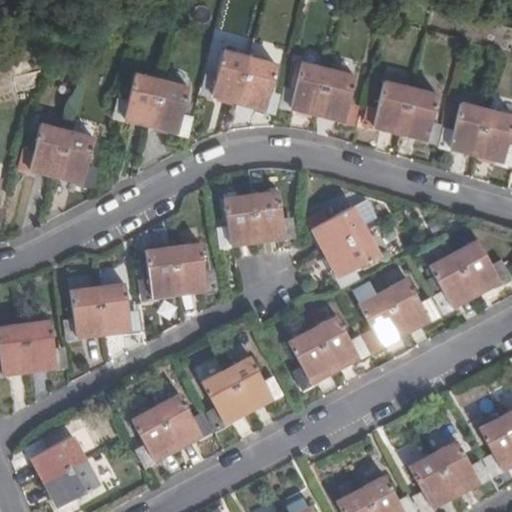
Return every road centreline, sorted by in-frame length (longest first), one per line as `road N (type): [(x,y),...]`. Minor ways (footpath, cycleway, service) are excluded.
road 1 (residential): [(0,264),(53,245),(214,158),(254,152),(511,216)]
road 2 (residential): [(511,320),(152,511)]
road 3 (residential): [(268,284),(0,431)]
